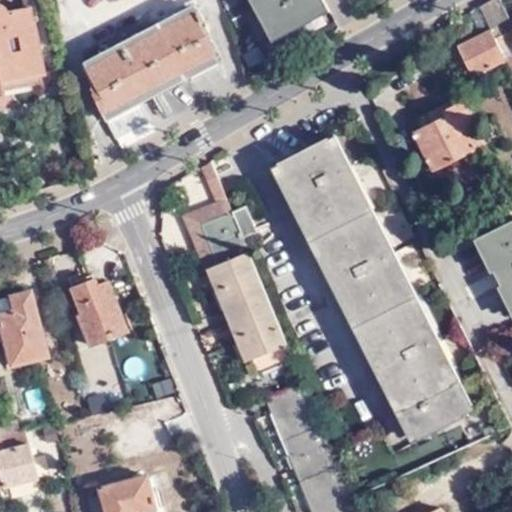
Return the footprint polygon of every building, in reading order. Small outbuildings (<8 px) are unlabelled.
[(1,84),(0,78),(0,74),(40,68),(43,67),(29,1),(6,6),(4,3),(0,0),(0,87),(1,87),(1,84)] [(325,0),(250,0),(283,58),(340,27),(325,0)] [(494,0),(479,9),(491,33),(503,55),(511,50),(511,21),(501,0),(494,0)] [(200,12),(195,3),(159,22),(101,51),(106,60),(91,68),(88,70),(98,88),(93,90),(95,94),(94,94),(105,115),(217,58),(209,42),(211,41),(207,35),(210,34),(207,28),(208,28),(200,12)] [(469,80),(507,62),(505,60),(503,55),(491,33),(456,51),(469,80)] [(220,64),(217,58),(105,115),(107,121),(140,104),(220,64)] [(40,68),(0,74),(0,78),(1,84),(41,75),(40,68)] [(464,102),(462,97),(447,104),(449,109),(464,102)] [(464,102),(449,109),(447,104),(412,121),(434,169),(484,145),(464,102)] [(140,104),(107,121),(115,138),(148,120),(140,104)] [(334,146),(327,149),(350,196),(357,192),(334,146)] [(393,287),(372,242),(350,196),(327,149),(294,165),(427,436),(458,419),(438,377),(415,331),(393,287)] [(220,205),(230,201),(219,175),(209,179),(220,205)] [(357,192),(350,196),(372,242),(380,238),(357,192)] [(297,361),(246,238),(235,214),(230,201),(220,205),(187,219),(208,269),(209,270),(218,266),(224,285),(232,303),(237,316),(247,339),(254,358),(262,376),(297,361)] [(249,208),(235,214),(246,238),(259,233),(249,208)] [(511,218),(479,234),(511,301),(511,218)] [(372,242),(393,287),(402,283),(380,238),(372,242)] [(224,285),(218,266),(209,270),(216,288),(224,285)] [(86,269),(68,276),(82,313),(78,314),(90,345),(127,331),(107,281),(97,285),(92,274),(88,275),(86,269)] [(393,287),(415,331),(423,326),(402,283),(393,287)] [(224,285),(216,288),(224,306),(232,303),(224,285)] [(0,311),(0,329),(4,329),(13,365),(49,356),(34,290),(12,295),(15,310),(1,314),(0,311)] [(247,339),(237,316),(229,319),(238,342),(247,339)] [(415,331),(438,377),(446,373),(423,326),(415,331)] [(245,361),(254,358),(247,339),(238,342),(245,361)] [(466,416),(446,373),(438,377),(458,419),(466,416)] [(272,399),(318,511),(356,511),(304,385),(272,399)] [(17,419),(0,424),(0,429),(5,444),(23,437),(17,419)] [(4,453),(0,439),(0,438),(0,475),(1,475),(5,487),(39,478),(32,446),(4,453)] [(91,511),(143,511),(160,508),(156,491),(151,492),(147,476),(99,489),(101,497),(89,500),(91,511)]
